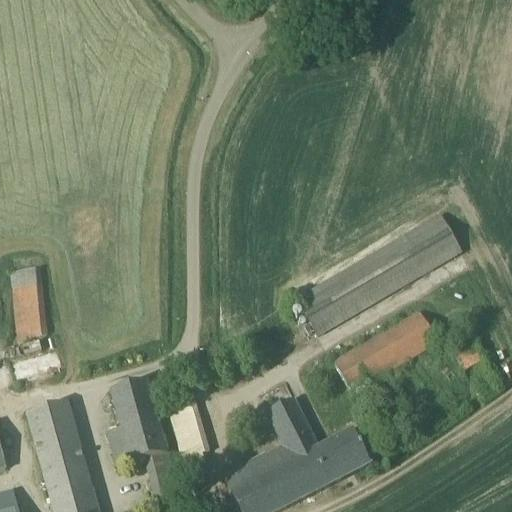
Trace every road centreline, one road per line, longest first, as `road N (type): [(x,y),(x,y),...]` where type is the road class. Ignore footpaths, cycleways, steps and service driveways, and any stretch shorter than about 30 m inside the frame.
road 1 (unclassified): [(187,349),(187,229),(198,136),(236,29)]
road 2 (track): [(187,349),(187,366),(83,394),(111,511)]
road 3 (track): [(511,396),(392,479),(323,511)]
